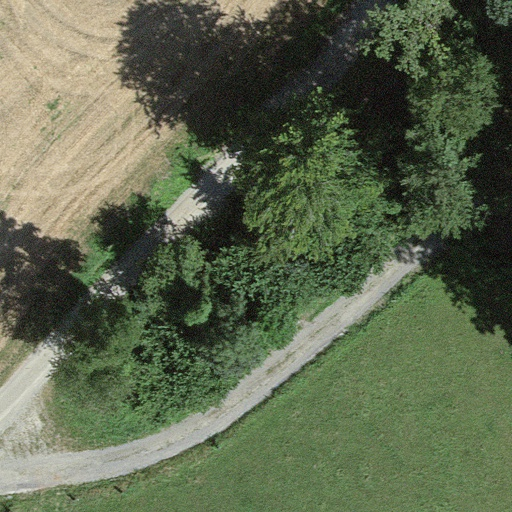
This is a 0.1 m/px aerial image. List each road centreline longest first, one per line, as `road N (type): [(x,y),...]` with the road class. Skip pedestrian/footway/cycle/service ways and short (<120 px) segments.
road 1 (track): [(0,465),(81,464),(189,439),(338,330),(511,129)]
road 2 (track): [(0,408),(373,0)]
